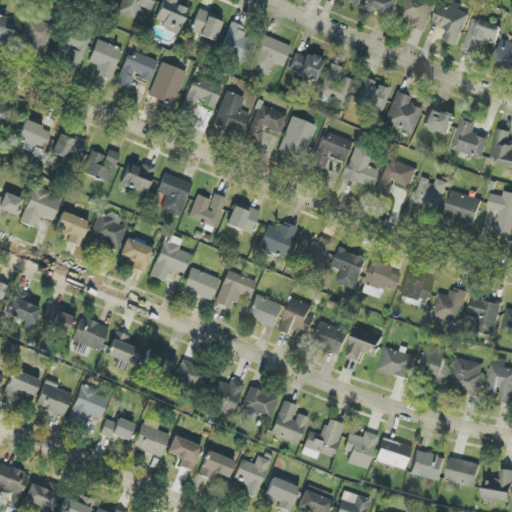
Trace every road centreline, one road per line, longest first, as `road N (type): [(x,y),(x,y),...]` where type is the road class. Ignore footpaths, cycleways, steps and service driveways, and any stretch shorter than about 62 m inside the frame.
road 1 (residential): [(0,75),(411,240),(511,269)]
road 2 (residential): [(0,248),(343,389),(511,438)]
road 3 (residential): [(264,0),(511,100)]
road 4 (residential): [(208,511),(0,425)]
